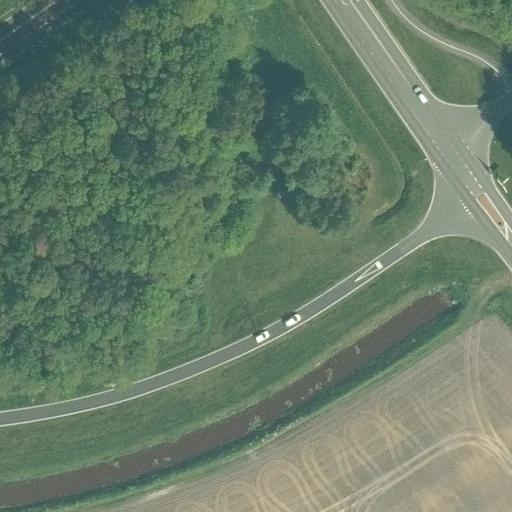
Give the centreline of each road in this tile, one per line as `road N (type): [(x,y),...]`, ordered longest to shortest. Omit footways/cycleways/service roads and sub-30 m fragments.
road 1 (primary): [(0,417),(145,385),(224,355),(362,281),(485,194)]
road 2 (primary): [(450,143),(348,0)]
